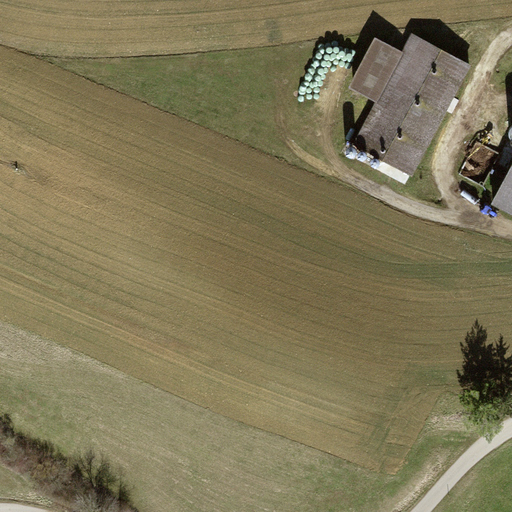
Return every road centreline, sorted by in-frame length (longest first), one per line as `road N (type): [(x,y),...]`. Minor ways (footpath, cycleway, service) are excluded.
road 1 (track): [(485,233),(454,198),(443,163),(495,52),(511,39)]
road 2 (track): [(426,511),(511,429)]
